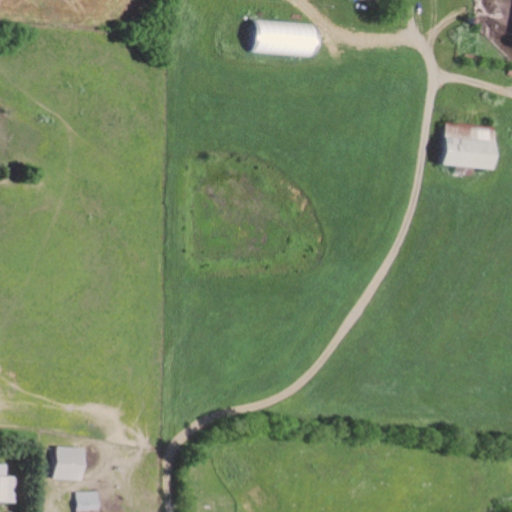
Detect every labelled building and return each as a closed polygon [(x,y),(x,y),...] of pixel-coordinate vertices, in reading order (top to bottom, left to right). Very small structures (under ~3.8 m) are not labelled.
[(313,22),(254,20),(252,52),(312,55),(313,22)] [(489,167),(491,128),(442,126),(440,165),(489,167)] [(79,480),(80,447),(52,445),(50,478),(79,480)] [(0,500),(14,501),(15,475),(4,475),(4,464),(0,463),(0,500)] [(94,491),(73,491),(73,510),(95,509),(94,491)]
